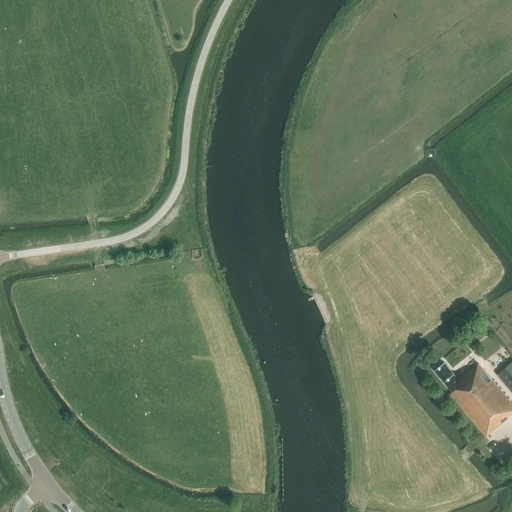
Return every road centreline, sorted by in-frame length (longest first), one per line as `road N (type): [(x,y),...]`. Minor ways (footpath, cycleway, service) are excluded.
road 1 (unclassified): [(0,257),(112,241),(164,209),(183,164),(193,85),(228,0)]
road 2 (secondary): [(50,483),(21,439),(0,374)]
